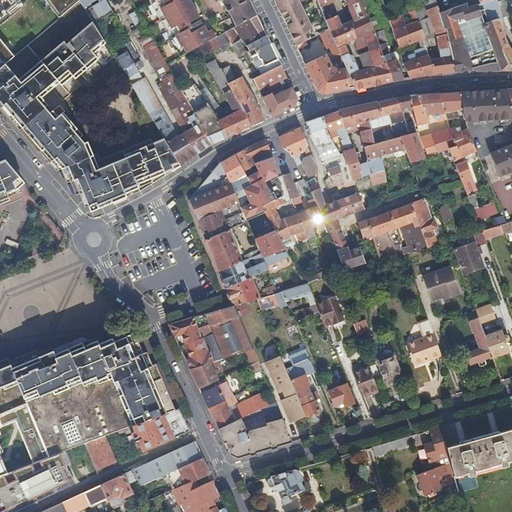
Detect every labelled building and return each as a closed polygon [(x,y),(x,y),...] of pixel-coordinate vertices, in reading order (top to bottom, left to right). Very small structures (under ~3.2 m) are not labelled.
[(0,65),(0,74),(5,81),(11,89),(91,21),(83,8),(78,0),(77,0),(17,51),(0,65)] [(28,0),(23,4),(0,23),(14,39),(27,28),(23,23),(50,0),(28,0)] [(155,0),(186,53),(204,43),(208,40),(200,26),(185,0),(155,0)] [(249,0),(222,0),(223,1),(220,2),(225,11),(228,10),(236,25),(256,14),(249,0)] [(273,0),(275,3),(279,11),(297,2),(295,0),(273,0)] [(317,0),(319,3),(327,25),(329,28),(338,50),(340,56),(345,66),(355,89),(357,90),(389,83),(393,82),(382,50),(379,41),(364,0),(317,0)] [(430,59),(434,74),(455,71),(449,37),(448,32),(446,32),(441,16),(440,13),(436,0),(412,0),(416,10),(420,22),(431,18),(436,35),(441,56),(430,59)] [(501,17),(496,0),(481,0),(482,3),(479,4),(481,9),(484,16),(493,12),(497,14),(498,18),(501,17)] [(294,42),(295,45),(313,35),(297,2),(279,11),(294,42)] [(322,31),(329,28),(327,25),(319,3),(311,6),(322,31)] [(449,37),(459,36),(462,45),(486,38),(479,21),(476,8),(461,13),(459,10),(441,16),(446,32),(448,32),(449,37)] [(225,11),(200,26),(208,40),(222,33),(227,30),(236,25),(228,10),(225,11)] [(404,14),(391,19),(400,48),(423,39),(426,39),(420,22),(416,10),(409,13),(412,23),(408,24),(404,14)] [(134,12),(127,15),(131,26),(139,23),(134,12)] [(270,42),(256,14),(236,25),(227,30),(222,33),(230,48),(239,43),(245,54),(247,53),(249,55),(270,42)] [(497,71),(511,70),(511,53),(504,40),(495,16),(479,21),(486,38),(487,43),(497,71)] [(37,153),(47,165),(60,154),(62,157),(69,158),(77,151),(80,154),(85,149),(83,146),(78,140),(80,138),(62,116),(56,120),(52,114),(49,116),(41,106),(43,104),(40,100),(57,86),(60,88),(82,68),(85,71),(96,61),(90,55),(105,42),(91,21),(11,89),(5,81),(0,86),(0,104),(40,151),(37,153)] [(333,52),(338,50),(329,28),(322,31),(320,32),(326,47),(330,45),(333,52)] [(220,53),(230,48),(222,33),(208,40),(204,43),(210,53),(217,49),(220,53)] [(455,71),(471,71),(465,51),(462,45),(459,36),(449,37),(455,71)] [(157,46),(156,44),(153,40),(141,47),(145,53),(157,46)] [(272,45),(270,42),(249,55),(257,70),(258,69),(278,59),(272,45)] [(471,71),(497,71),(487,43),(465,51),(471,71)] [(211,145),(212,144),(182,90),(169,68),(167,64),(157,46),(145,53),(144,54),(161,82),(156,85),(184,133),(197,154),(211,145)] [(382,50),(393,82),(404,80),(398,61),(394,62),(391,54),(387,55),(385,50),(382,50)] [(355,89),(345,66),(339,69),(336,64),(332,66),(326,55),(305,64),(306,65),(305,66),(318,91),(325,95),(332,93),(334,90),(347,89),(355,89)] [(127,77),(136,72),(127,56),(117,62),(127,77)] [(298,98),(278,59),(258,69),(261,74),(254,78),(260,91),(267,87),(271,93),(263,97),(273,117),(295,106),(298,98)] [(233,135),(250,127),(237,104),(227,84),(219,70),(214,60),(206,64),(223,93),(224,92),(235,111),(230,114),(228,112),(225,114),(226,116),(224,118),(233,135)] [(181,165),(197,154),(184,133),(178,136),(144,78),(141,80),(136,72),(127,77),(165,138),(171,149),(181,165)] [(237,104),(252,96),(250,94),(241,81),(239,77),(227,84),(237,104)] [(202,79),(194,83),(209,111),(219,105),(202,79)] [(182,90),(212,144),(225,138),(216,122),(209,111),(194,83),(182,90)] [(505,88),(486,90),(490,106),(497,105),(509,109),(511,116),(511,115),(511,102),(508,89),(505,88)] [(479,91),(475,91),(487,117),(495,115),(497,119),(504,119),(506,115),(511,118),(511,116),(509,109),(497,105),(490,106),(486,90),(479,91)] [(475,91),(470,92),(472,109),(475,121),(489,120),(487,117),(475,91)] [(442,94),(441,94),(447,118),(448,122),(449,123),(451,122),(450,120),(458,117),(457,110),(463,109),(462,92),(442,94)] [(470,92),(462,92),(463,109),(467,122),(475,121),(472,109),(470,92)] [(441,94),(419,95),(427,114),(433,113),(436,117),(438,121),(447,118),(441,94)] [(374,143),(384,140),(381,125),(391,122),(393,131),(391,132),(392,135),(409,132),(403,111),(413,109),(408,95),(379,101),(382,116),(369,120),(374,143)] [(416,116),(416,117),(427,114),(419,95),(409,95),(408,95),(413,109),(416,116)] [(250,127),(264,121),(252,96),(237,104),(250,127)] [(405,149),(400,136),(384,140),(374,143),(369,120),(382,116),(379,101),(343,109),(340,110),(346,128),(347,130),(364,125),(364,127),(361,128),(362,129),(360,130),(369,162),(362,163),(359,152),(356,153),(364,177),(370,175),(384,170),(382,161),(378,156),(395,152),(397,154),(400,153),(400,151),(405,149)] [(340,110),(323,116),(327,131),(331,130),(333,135),(338,134),(344,146),(348,146),(349,150),(344,152),(347,164),(349,164),(353,180),(362,177),(364,177),(356,153),(355,150),(347,130),(346,128),(340,110)] [(305,122),(317,149),(327,169),(339,166),(344,183),(353,180),(349,164),(347,164),(344,152),(340,154),(339,151),(328,134),(327,131),(323,116),(305,122)] [(216,122),(225,138),(233,135),(224,118),(216,122)] [(449,148),(454,160),(475,151),(469,129),(462,131),(460,126),(450,129),(453,139),(456,146),(449,148)] [(433,134),(438,149),(439,151),(449,148),(456,146),(453,139),(450,129),(450,127),(435,133),(433,134)] [(296,163),(297,165),(302,163),(309,175),(315,173),(316,165),(300,128),(280,137),(284,147),(291,151),(296,163)] [(405,149),(410,162),(423,157),(415,133),(400,136),(405,149)] [(421,138),(428,153),(438,149),(433,134),(421,138)] [(173,171),(181,165),(171,149),(165,138),(153,144),(150,140),(101,161),(98,155),(93,157),(60,171),(65,180),(67,179),(70,184),(70,183),(77,197),(81,195),(88,208),(91,207),(94,213),(143,190),(173,171)] [(273,155),(266,138),(265,139),(235,153),(243,169),(254,163),(273,155)] [(47,165),(54,173),(60,171),(93,157),(87,144),(83,146),(85,149),(80,154),(77,151),(69,158),(62,157),(60,154),(47,165)] [(511,144),(504,147),(505,150),(498,153),(497,150),(491,153),(500,176),(511,171),(511,144)] [(243,169),(235,153),(222,162),(235,191),(251,184),(243,169)] [(273,157),(273,155),(254,163),(243,169),(251,184),(257,195),(263,206),(271,202),(274,200),(281,197),(281,196),(283,195),(280,183),(268,187),(265,182),(278,176),(273,157)] [(0,194),(15,188),(18,185),(17,181),(9,172),(11,169),(3,159),(0,160),(0,194)] [(189,199),(206,239),(247,220),(244,213),(241,206),(235,191),(222,162),(189,199)] [(456,166),(459,174),(467,193),(477,189),(465,162),(456,166)] [(328,171),(329,174),(332,183),(336,186),(341,184),(342,187),(354,184),(353,180),(344,183),(339,166),(327,169),(328,171)] [(372,184),(385,180),(384,170),(370,175),(372,184)] [(292,198),(299,195),(290,172),(284,174),(292,198)] [(304,194),(311,192),(306,182),(304,178),(298,181),(304,194)] [(325,222),(335,219),(342,216),(336,200),(332,202),(325,204),(314,178),(306,182),(311,192),(313,197),(314,199),(317,206),(325,220),(325,222)] [(336,200),(342,216),(363,208),(357,193),(336,200)] [(296,210),(297,212),(302,210),(304,207),(299,195),(292,198),(296,210)] [(281,197),(274,200),(277,205),(284,202),(281,196),(281,197)] [(320,227),(326,225),(325,222),(325,220),(317,206),(314,199),(310,201),(313,208),(297,214),(304,230),(312,227),(319,224),(320,227)] [(423,199),(411,204),(425,241),(435,238),(432,232),(438,230),(433,218),(431,219),(423,199)] [(273,225),(280,221),(274,207),(271,202),(263,206),(273,225)] [(411,204),(390,211),(396,228),(400,227),(410,253),(428,248),(425,241),(411,204)] [(441,207),(438,208),(444,222),(452,219),(446,205),(441,207)] [(494,205),(474,212),(478,220),(497,213),(494,205)] [(390,211),(367,220),(374,238),(375,241),(380,254),(382,261),(383,264),(388,263),(377,235),(396,228),(390,211)] [(308,237),(304,230),(297,214),(289,217),(292,224),(291,226),(294,234),(295,236),(296,238),(301,239),(308,237)] [(481,228),(482,231),(500,225),(506,224),(503,216),(489,222),(488,220),(479,223),(481,228)] [(292,224),(289,217),(287,217),(280,221),(273,225),(281,239),(294,234),(291,226),(292,224)] [(337,250),(347,247),(341,228),(335,219),(325,222),(326,225),(329,232),(330,231),(337,250)] [(206,239),(219,270),(242,261),(229,232),(234,230),(234,231),(249,224),(247,220),(206,239)] [(367,220),(358,223),(362,235),(364,241),(374,238),(367,220)] [(511,221),(506,224),(500,225),(502,232),(511,228),(511,221)] [(484,236),(486,243),(488,242),(487,239),(503,233),(502,232),(500,225),(482,231),(484,236)] [(317,239),(312,227),(304,230),(308,237),(310,241),(317,239)] [(479,246),(486,243),(484,236),(482,231),(481,228),(473,231),(478,246),(479,246)] [(255,239),(253,235),(239,241),(240,245),(255,239)] [(380,254),(375,241),(359,247),(364,260),(380,254)] [(480,250),(479,246),(478,246),(476,247),(473,242),(454,249),(464,276),(484,269),(478,251),(480,250)] [(364,260),(359,247),(349,250),(347,247),(337,250),(343,268),(364,262),(364,260)] [(219,270),(226,287),(250,277),(268,269),(261,253),(255,256),(258,264),(251,267),(247,259),(242,261),(219,270)] [(346,278),(368,271),(366,265),(345,272),(344,272),(346,278)] [(419,273),(429,301),(457,291),(448,266),(437,269),(441,278),(432,281),(428,270),(419,273)] [(437,269),(428,270),(432,281),(441,278),(437,269)] [(310,282),(318,280),(315,274),(308,277),(310,282)] [(226,287),(234,304),(256,298),(259,297),(250,277),(226,287)] [(414,282),(407,284),(412,296),(419,294),(414,282)] [(304,284),(281,291),(285,300),(308,293),(309,296),(313,295),(308,283),(304,284)] [(265,289),(267,295),(274,293),(276,292),(278,292),(275,285),(265,289)] [(279,307),(286,304),(285,300),(281,291),(278,292),(276,292),(274,293),(277,303),(279,307)] [(256,298),(261,308),(277,303),(274,293),(267,295),(259,297),(256,298)] [(319,311),(324,325),(343,317),(335,296),(316,303),(317,306),(319,311)] [(169,324),(190,367),(218,359),(245,351),(253,349),(234,304),(169,324)] [(297,315),(299,320),(319,311),(317,306),(297,315)] [(477,318),(481,328),(495,323),(492,313),(477,318)] [(491,356),(484,337),(481,328),(477,318),(470,321),(479,348),(466,353),(470,364),(478,361),(480,366),(481,366),(485,365),(486,363),(484,359),(491,356)] [(353,324),(357,333),(367,329),(363,320),(353,324)] [(414,366),(442,356),(442,355),(435,337),(431,327),(422,331),(424,336),(406,343),(414,366)] [(491,356),(492,358),(509,352),(506,342),(508,341),(508,339),(507,336),(505,335),(504,332),(502,333),(501,331),(484,337),(491,356)] [(51,348),(49,349),(29,357),(29,359),(42,353),(44,357),(48,355),(49,358),(77,348),(78,351),(82,350),(96,346),(95,341),(81,336),(51,348)] [(0,413),(26,402),(49,456),(69,448),(84,443),(104,435),(132,425),(171,411),(170,407),(171,406),(169,402),(168,402),(153,369),(149,370),(143,356),(139,358),(132,340),(122,344),(121,342),(106,349),(104,344),(96,346),(82,350),(78,351),(77,348),(49,358),(48,355),(44,357),(42,353),(29,359),(29,357),(28,356),(5,366),(4,362),(0,363),(0,413)] [(245,351),(250,364),(258,360),(253,349),(245,351)] [(385,380),(400,374),(392,355),(391,354),(390,351),(388,350),(384,352),(382,354),(384,358),(377,360),(385,380)] [(291,422),(305,416),(298,398),(286,369),(280,355),(271,360),(276,370),(272,372),(284,398),(281,399),(291,422)] [(194,377),(199,388),(218,379),(216,374),(222,369),(218,359),(190,367),(194,377)] [(309,373),(314,370),(310,359),(286,369),(298,398),(310,393),(307,386),(309,385),(306,377),(309,376),(309,373)] [(258,360),(250,364),(253,371),(261,367),(258,360)] [(366,402),(374,399),(381,397),(372,374),(358,380),(366,402)] [(202,393),(209,407),(227,398),(233,395),(226,382),(202,393)] [(353,402),(347,383),(338,386),(336,382),(332,384),(332,387),(330,388),(330,390),(335,405),(342,402),(344,406),(353,402)] [(267,405),(276,401),(270,389),(262,393),(267,405)] [(209,407),(218,428),(267,405),(262,393),(228,408),(227,405),(229,404),(227,398),(209,407)] [(298,398),(305,416),(319,409),(315,399),(313,400),(310,393),(298,398)] [(276,401),(267,405),(218,428),(231,455),(237,457),(293,441),(276,401)] [(26,402),(0,413),(0,476),(2,476),(0,471),(0,426),(12,422),(30,464),(49,456),(26,402)] [(141,444),(143,450),(149,448),(189,430),(179,408),(173,410),(171,411),(132,425),(135,431),(133,432),(133,435),(136,443),(139,445),(141,444)] [(440,426),(428,430),(431,442),(422,445),(427,459),(432,459),(434,468),(443,465),(450,462),(446,447),(440,426)] [(511,428),(446,447),(450,462),(455,477),(469,473),(470,477),(478,474),(478,471),(499,465),(500,468),(507,466),(506,464),(511,462),(511,428)] [(84,443),(97,470),(116,462),(104,435),(84,443)] [(389,441),(371,446),(375,457),(410,446),(407,436),(389,441)] [(132,470),(139,485),(141,484),(151,480),(165,474),(202,457),(194,441),(168,453),(132,470)] [(0,476),(0,511),(10,511),(76,482),(73,467),(77,464),(69,448),(49,456),(30,464),(2,476),(0,476)] [(165,474),(172,489),(209,472),(202,457),(165,474)] [(437,481),(439,487),(456,481),(455,477),(450,462),(443,465),(446,474),(438,477),(437,481)] [(429,469),(415,474),(423,496),(440,490),(439,487),(437,481),(438,477),(446,474),(443,465),(434,468),(430,469),(429,469)] [(291,470),(270,476),(271,478),(267,482),(268,486),(272,487),(275,492),(279,491),(283,504),(291,501),(289,496),(300,490),(303,488),(300,482),(302,478),(299,470),(292,471),(291,470)] [(102,483),(84,492),(90,505),(90,506),(108,498),(108,499),(115,496),(117,499),(130,492),(127,483),(134,480),(130,471),(109,480),(102,483)] [(209,472),(172,489),(180,504),(181,503),(213,488),(212,484),(214,483),(209,472)] [(145,493),(149,490),(154,488),(151,480),(141,484),(145,493)] [(200,511),(204,510),(216,505),(223,502),(217,490),(214,490),(213,488),(181,503),(186,511),(185,511),(200,511)] [(73,511),(90,505),(84,492),(39,511),(73,511)]
